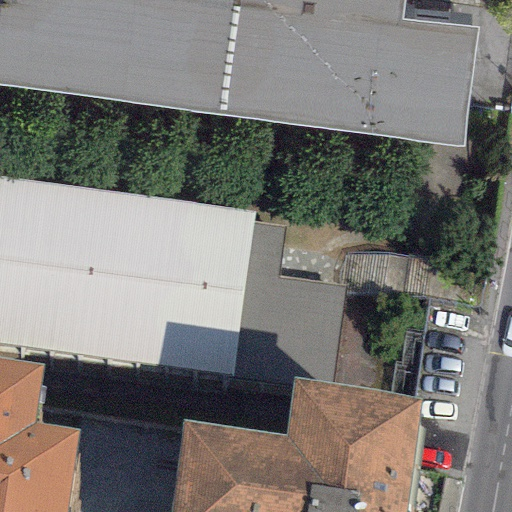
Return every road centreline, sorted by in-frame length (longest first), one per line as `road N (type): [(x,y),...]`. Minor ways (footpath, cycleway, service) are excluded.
road 1 (unknown): [(226,428),(136,421),(103,449),(94,511)]
road 2 (tertiary): [(511,380),(490,511)]
